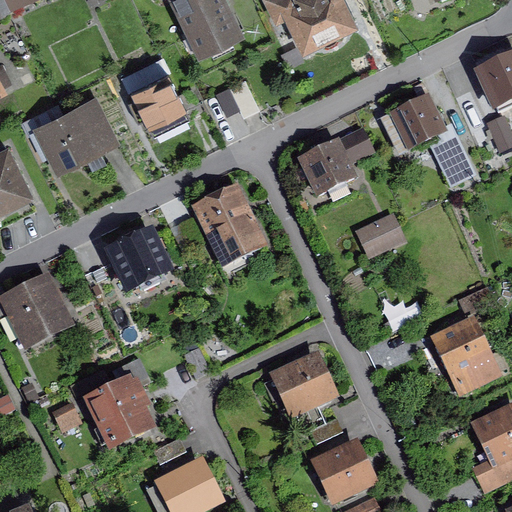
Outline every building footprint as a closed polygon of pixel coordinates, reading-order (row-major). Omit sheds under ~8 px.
[(4,0),(10,10),(30,0),(4,0)] [(222,0),(175,0),(201,51),(239,32),(222,0)] [(305,47),(319,39),(322,43),(324,45),(327,46),(330,45),(333,44),(336,42),(337,39),(338,37),(336,32),(350,24),(338,0),(267,0),(276,17),(287,12),(305,47)] [(511,58),(478,74),(498,117),(511,110),(511,58)] [(0,91),(2,90),(0,87),(9,83),(0,65),(0,64),(0,91)] [(168,75),(132,92),(150,128),(185,111),(190,121),(202,115),(191,90),(178,96),(168,75)] [(245,81),(229,88),(242,116),(259,109),(245,81)] [(427,99),(394,115),(402,133),(396,136),(404,153),(430,141),(445,172),(467,162),(451,129),(443,133),(427,99)] [(51,108),(21,122),(27,133),(30,132),(40,151),(50,146),(59,164),(70,159),(73,165),(87,158),(84,152),(95,146),(98,153),(114,144),(94,103),(58,121),(51,108)] [(511,128),(508,117),(490,123),(501,152),(511,147),(511,128)] [(364,130),(301,160),(319,196),(354,179),(348,165),(375,152),(364,130)] [(6,150),(0,152),(0,208),(29,193),(6,150)] [(235,193),(199,210),(224,261),(260,244),(235,193)] [(391,217),(356,234),(371,264),(405,247),(391,217)] [(156,228),(108,253),(132,300),(181,275),(156,228)] [(50,276),(0,300),(0,301),(27,355),(77,330),(50,276)] [(462,400),(504,382),(478,320),(435,337),(462,400)] [(320,355),(274,376),(295,423),(341,402),(320,355)] [(135,379),(86,403),(111,455),(161,431),(135,379)] [(511,406),(472,425),(491,467),(475,474),(485,498),(511,485),(511,406)] [(66,440),(84,432),(72,407),(54,415),(66,440)] [(361,444),(315,464),(335,511),(382,490),(361,444)] [(205,462),(157,483),(170,511),(219,511),(226,509),(205,462)]
